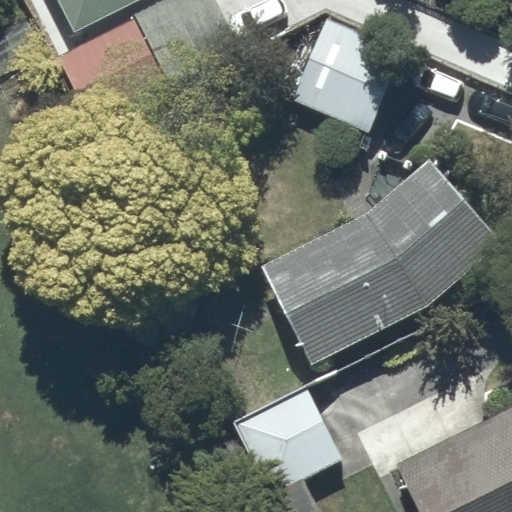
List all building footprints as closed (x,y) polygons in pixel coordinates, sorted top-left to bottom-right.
[(52,0),(75,45),(161,0),(52,0)] [(85,120),(159,78),(162,77),(194,135),(266,95),(214,0),(176,0),(133,24),(59,65),(85,120)] [(404,58),(326,23),(291,108),(369,141),(404,58)] [(500,253),(429,169),(366,223),(261,275),(312,377),(431,317),(500,253)] [(345,470),(310,396),(236,431),(274,511),(316,511),(306,489),(345,470)] [(511,511),(511,415),(394,474),(412,511),(511,511)]
